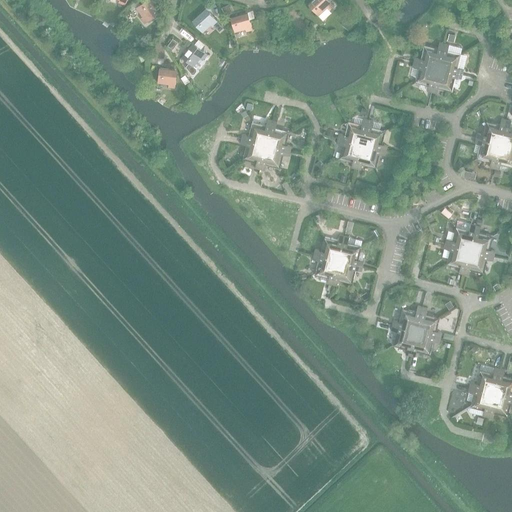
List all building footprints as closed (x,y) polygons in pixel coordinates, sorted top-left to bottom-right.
[(140,19),(144,24),(158,13),(147,0),(145,0),(135,8),(142,17),(140,19)] [(325,8),(327,10),(332,6),(326,0),(312,0),(307,5),(317,16),(325,8)] [(210,25),(212,27),(217,23),(205,9),(192,21),(202,32),(210,25)] [(245,32),(252,30),(247,13),(230,18),(234,32),(244,29),(245,32)] [(437,68),(444,43),(439,42),(437,48),(429,46),(426,48),(437,68)] [(437,68),(457,56),(455,52),(447,50),(448,45),(444,43),(437,68)] [(191,45),(181,57),(189,63),(192,66),(193,66),(200,57),(202,59),(206,54),(200,49),(194,44),(193,46),(191,45)] [(413,61),(437,68),(426,48),(422,50),(420,58),(415,57),(413,61)] [(437,68),(462,74),(463,69),(457,67),(459,59),(457,56),(437,68)] [(418,79),(437,68),(413,61),(412,66),(418,68),(416,76),(418,79)] [(192,66),(189,63),(186,67),(191,74),(194,74),(196,71),(196,68),(193,66),(192,66)] [(426,91),(431,92),(437,68),(418,79),(420,83),(428,85),(426,91)] [(446,89),(449,87),(437,68),(431,92),(436,93),(438,87),(446,89)] [(460,79),(462,74),(437,68),(449,87),(453,85),(455,77),(460,79)] [(168,87),(174,88),(176,71),(159,69),(157,83),(168,85),(168,87)] [(500,144),(506,120),(501,118),(499,124),(492,122),(488,124),(500,144)] [(265,145),(272,120),(267,119),(265,125),(257,123),(254,125),(265,145)] [(362,144),(368,120),(363,119),(361,124),(353,122),(350,124),(362,144)] [(265,145),(285,133),(283,129),(275,127),(276,122),(272,120),(265,145)] [(362,144),(381,132),(379,129),(371,127),(373,121),(368,120),(362,144)] [(500,144),(511,136),(511,127),(509,127),(511,121),(506,120),(500,144)] [(339,133),(337,138),(362,144),(350,124),(348,121),(344,123),(346,127),(344,135),(339,133)] [(476,138),(500,144),(488,124),(485,126),(483,134),(477,133),(476,138)] [(241,138),(265,145),(254,125),(250,127),(248,135),(242,133),(241,138)] [(362,144),(386,150),(387,145),(381,144),(383,136),(381,132),(362,144)] [(265,145),(290,151),(291,146),(285,144),(287,136),(285,133),(265,145)] [(511,136),(500,144),(511,146),(511,136)] [(246,156),(265,145),(241,138),(240,143),(246,145),(244,153),(246,156)] [(342,156),(362,144),(337,138),(336,143),(342,144),(340,152),(342,156)] [(480,156),(500,144),(476,138),(474,143),(480,144),(478,152),(480,156)] [(351,167),(355,168),(362,144),(342,156),(344,159),(352,161),(351,167)] [(370,166),(373,164),(362,144),(355,168),(360,169),(362,164),(370,166)] [(385,155),(386,150),(362,144),(373,164),(377,162),(379,154),(385,155)] [(489,167),(494,168),(500,144),(480,156),(482,159),(490,161),(489,167)] [(508,166),(511,163),(500,144),(494,168),(499,169),(500,164),(508,166)] [(511,146),(500,144),(511,163),(511,146)] [(254,168),(259,169),(265,145),(246,156),(248,160),(256,162),(254,168)] [(274,166),(277,164),(265,145),(259,169),(264,170),(266,164),(274,166)] [(288,155),(290,151),(265,145),(277,164),(281,162),(283,154),(288,155)] [(468,177),(470,170),(463,169),(461,176),(468,177)] [(469,249),(475,225),(470,224),(469,230),(461,228),(457,230),(469,249)] [(469,249),(489,238),(487,234),(479,232),(480,226),(475,225),(469,249)] [(445,243),(469,249),(457,230),(454,232),(452,240),(446,238),(445,243)] [(338,260),(344,236),(339,234),(337,240),(329,238),(326,240),(338,260)] [(338,260),(357,248),(355,245),(347,243),(349,237),(344,236),(338,260)] [(482,253),(493,255),(495,251),(489,249),(491,241),(489,238),(469,249),(482,253)] [(313,254),(338,260),(326,240),(323,242),(321,250),(315,249),(313,254)] [(450,261),(469,249),(445,243),(444,248),(450,250),(448,258),(450,261)] [(338,260),(362,266),(363,261),(357,260),(359,252),(357,248),(338,260)] [(458,272),(463,274),(469,249),(450,261),(452,265),(460,267),(458,272)] [(477,271),(481,269),(469,249),(463,274),(468,275),(469,269),(477,271)] [(492,260),(493,255),(482,253),(469,249),(481,269),(484,267),(486,259),(492,260)] [(318,272),(338,260),(313,254),(312,259),(318,260),(316,268),(318,272)] [(327,283),(332,284),(338,260),(318,272),(320,275),(328,277),(327,283)] [(346,281),(349,279),(338,260),(332,284),(337,285),(338,279),(346,281)] [(361,271),(362,266),(338,260),(349,279),(353,277),(355,269),(361,271)] [(416,331),(422,307),(417,305),(416,311),(408,309),(404,311),(416,331)] [(416,331),(436,319),(433,316),(425,314),(427,308),(422,307),(416,331)] [(392,325),(416,331),(404,311),(401,313),(399,321),(393,320),(392,325)] [(416,331),(440,337),(441,332),(436,331),(438,323),(436,319),(416,331)] [(396,343),(416,331),(392,325),(390,330),(396,331),(394,339),(396,343)] [(405,354),(410,355),(416,331),(396,343),(398,346),(406,348),(405,354)] [(424,353),(428,350),(416,331),(410,355),(415,356),(416,350),(424,353)] [(439,342),(440,337),(416,331),(428,350),(431,348),(433,340),(439,342)] [(493,392),(499,368),(494,367),(493,373),(485,371),(481,373),(493,392)] [(493,392),(511,380),(511,379),(511,377),(503,375),(504,369),(499,368),(493,392)] [(469,386),(493,392),(481,373),(478,375),(476,383),(470,381),(469,386)] [(511,380),(493,392),(511,397),(511,380)] [(473,404),(493,392),(469,386),(468,391),(473,393),(471,401),(473,404)] [(482,415),(487,416),(493,392),(473,404),(476,407),(484,409),(482,415)] [(501,414),(505,412),(493,392),(487,416),(492,418),(493,412),(501,414)] [(511,402),(511,397),(493,392),(505,412),(508,410),(510,402),(511,402)]
